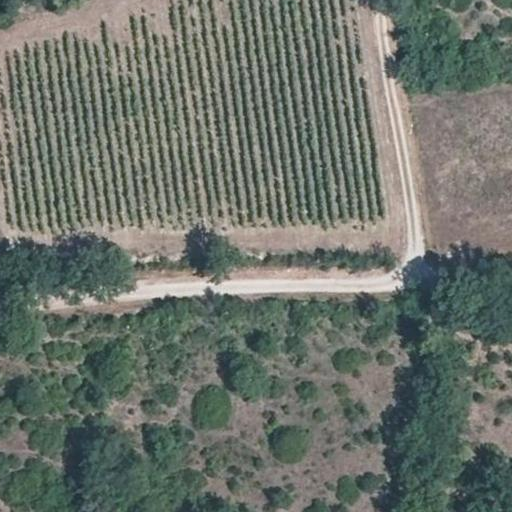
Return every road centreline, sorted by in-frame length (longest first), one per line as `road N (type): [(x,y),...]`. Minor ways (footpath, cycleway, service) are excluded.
road 1 (unclassified): [(0,305),(254,280),(511,285)]
road 2 (track): [(378,0),(424,246),(413,280)]
